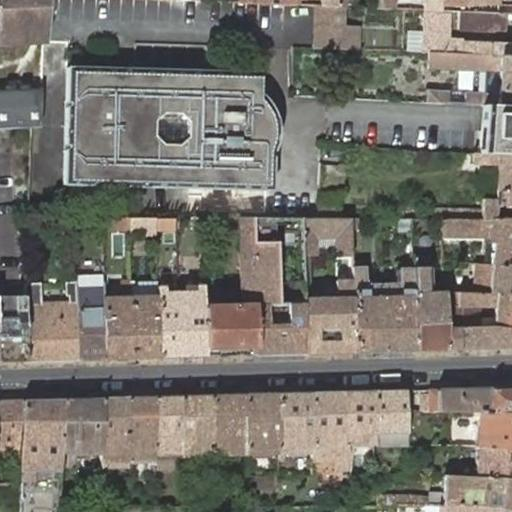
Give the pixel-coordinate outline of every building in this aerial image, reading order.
[(41,39),(43,0),(0,0),(0,46),(41,45),(41,39)] [(381,0),(332,0),(333,7),(344,8),(343,0),(375,0),(376,9),(381,9),(381,0)] [(381,0),(381,9),(393,9),(392,0),(381,0)] [(511,0),(424,0),(425,11),(442,12),(442,5),(467,6),(497,5),(498,14),(506,14),(511,14),(511,0)] [(316,6),(316,49),(344,49),(344,28),(344,8),(333,7),(316,6)] [(505,32),(506,19),(506,14),(498,14),(494,14),(467,13),(459,12),(458,30),(505,32)] [(462,54),(511,56),(511,43),(463,41),(449,40),(450,19),(423,18),(421,53),(428,53),(462,54)] [(359,28),(344,28),(344,49),(358,50),(359,28)] [(439,91),(438,102),(441,102),(482,105),(511,106),(511,56),(462,54),(428,53),(428,59),(427,69),(486,72),(485,86),(455,85),(454,93),(439,91)] [(63,184),(272,191),(273,158),(269,158),(269,152),(273,152),(274,96),(268,97),(268,69),(65,67),(63,184)] [(0,129),(17,129),(30,129),(37,127),(39,83),(0,84),(0,129)] [(511,106),(482,105),(482,124),(481,155),(511,156),(511,106)] [(511,156),(481,155),(475,154),(472,154),(471,163),(497,165),(496,191),(511,191),(511,156)] [(511,191),(496,191),(495,200),(495,207),(511,208),(511,191)] [(495,207),(495,200),(482,199),(481,219),(495,219),(495,207)] [(301,255),(300,218),(239,217),(242,307),(252,306),(253,347),(253,355),(305,353),(303,295),(301,255)] [(300,218),(301,255),(316,255),(317,250),(334,250),(333,256),(351,256),(350,219),(317,218),(300,218)] [(511,266),(511,219),(495,219),(481,219),(440,219),(441,238),(489,239),(486,265),(511,266)] [(353,352),(385,351),(382,296),(382,283),(365,284),(364,266),(361,266),(360,261),(351,261),(351,266),(351,279),(352,294),(353,352)] [(511,296),(511,266),(486,265),(474,264),(473,294),(511,296)] [(414,350),(412,267),(398,267),(398,283),(382,283),(382,296),(385,351),(414,350)] [(443,327),(442,292),(426,292),(426,267),(412,267),(414,350),(444,350),(443,327)] [(303,295),(305,353),(353,352),(352,294),(351,279),(336,280),(337,294),(303,295)] [(103,297),(102,281),(75,282),(76,292),(78,359),(104,359),(103,297)] [(23,297),(23,308),(25,361),(78,359),(76,292),(75,282),(66,283),(66,300),(41,301),(40,283),(24,283),(25,297),(23,297)] [(204,308),(202,285),(195,285),(195,291),(164,291),(164,286),(157,286),(157,295),(158,357),(205,356),(204,308)] [(157,295),(157,286),(130,288),(130,290),(130,296),(157,295)] [(104,359),(131,358),(130,296),(130,290),(124,290),(124,296),(103,297),(104,359)] [(511,326),(511,296),(473,294),(442,292),(443,327),(458,326),(457,306),(493,307),(494,326),(511,326)] [(131,358),(158,357),(157,295),(130,296),(131,358)] [(23,308),(23,297),(0,296),(0,361),(25,361),(23,308)] [(252,306),(242,307),(204,308),(205,356),(219,356),(219,348),(253,347),(252,306)] [(511,347),(511,326),(494,326),(458,326),(443,327),(444,350),(457,349),(511,347)] [(511,387),(427,389),(427,394),(421,394),(422,410),(477,411),(511,414),(511,387)] [(404,444),(404,410),(404,390),(372,391),(372,445),(372,448),(405,448),(405,446),(404,444)] [(372,391),(340,392),(341,446),(352,446),(365,446),(372,445),(372,391)] [(340,392),(309,393),(310,454),(310,460),(334,460),(335,469),(350,469),(352,453),(352,446),(341,446),(340,392)] [(309,393),(275,394),(277,454),(285,454),(285,449),(303,449),(303,454),(310,454),(309,393)] [(243,394),(209,395),(210,455),(217,456),(217,450),(236,450),(236,455),(244,455),(243,394)] [(275,394),(243,394),(244,455),(250,455),(251,449),(269,449),(269,454),(277,454),(275,394)] [(183,451),(184,456),(188,456),(188,450),(204,450),(205,456),(210,455),(209,395),(181,396),(183,451)] [(181,396),(155,397),(157,453),(183,451),(181,396)] [(127,398),(129,460),(149,460),(150,465),(157,465),(157,453),(155,397),(127,398)] [(62,400),(61,453),(101,453),(102,398),(62,400)] [(101,453),(101,461),(129,460),(127,398),(102,398),(101,453)] [(19,465),(19,482),(18,511),(64,511),(65,505),(60,505),(61,453),(62,400),(23,401),(19,449),(19,465)] [(8,465),(19,465),(19,449),(23,401),(0,401),(0,449),(7,450),(8,465)] [(484,426),(482,447),(511,449),(511,414),(477,411),(476,426),(484,426)] [(474,446),(455,446),(455,452),(475,453),(473,478),(511,480),(511,449),(482,447),(474,446)] [(390,496),(390,505),(398,505),(424,505),(439,505),(441,505),(511,510),(511,480),(473,478),(442,475),(441,493),(429,493),(429,497),(420,497),(420,496),(411,495),(390,496)]
